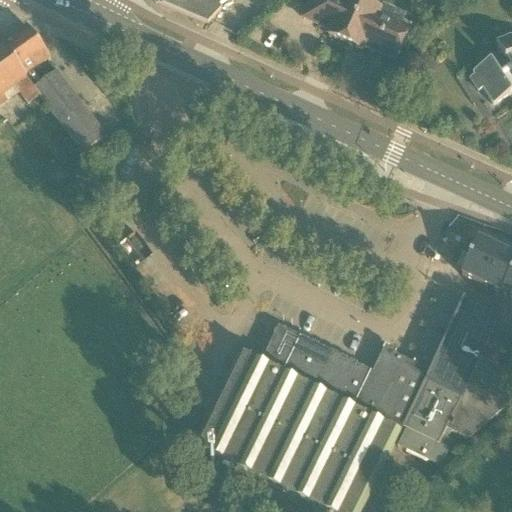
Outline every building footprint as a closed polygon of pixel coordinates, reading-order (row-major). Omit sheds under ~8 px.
[(219,7),(230,0),(164,0),(162,6),(203,23),(208,25),(222,10),(219,7)] [(379,13),(349,0),(312,0),(312,2),(304,20),(331,32),(329,37),(362,52),(364,47),(395,61),(408,32),(376,18),(379,13)] [(36,89),(26,76),(50,61),(28,29),(3,46),(3,47),(0,48),(37,99),(40,97),(47,106),(46,107),(84,156),(91,165),(113,148),(106,139),(107,139),(56,74),(36,89)] [(511,42),(511,41),(497,50),(502,57),(501,58),(500,57),(499,56),(498,56),(497,56),(496,57),(495,57),(495,58),(494,59),(494,60),(494,62),(477,72),(474,74),(473,75),(474,77),(474,78),(470,81),(478,94),(483,91),(492,106),(494,106),(495,106),(511,96),(511,95),(511,93),(511,92),(511,42)] [(37,99),(0,48),(0,108),(19,94),(28,106),(37,99)] [(471,237),(454,273),(496,293),(497,292),(511,298),(511,254),(511,255),(471,237)] [(440,469),(453,442),(448,439),(451,432),(469,441),(508,407),(511,397),(511,341),(493,333),(500,317),(463,301),(430,373),(395,356),(383,379),(290,334),(284,346),(273,341),(261,366),(240,356),(194,450),(221,463),(214,479),(282,511),(362,511),(395,446),(440,469)] [(503,315),(495,332),(502,335),(510,318),(503,315)] [(511,318),(510,318),(502,335),(509,339),(511,333),(511,318)] [(284,346),(290,334),(279,328),(273,341),(284,346)]
